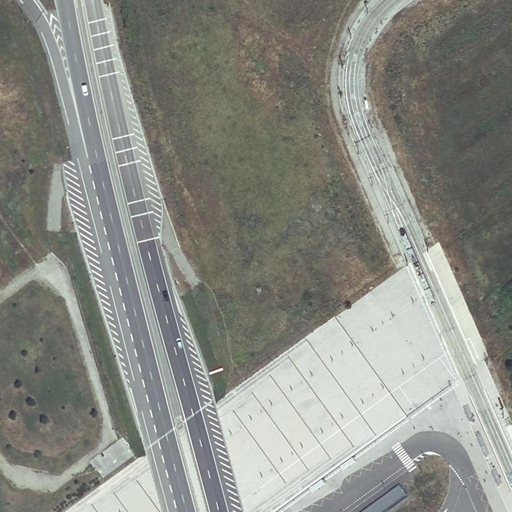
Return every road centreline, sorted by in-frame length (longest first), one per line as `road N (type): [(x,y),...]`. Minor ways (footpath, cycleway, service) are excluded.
road 1 (trunk): [(219,511),(124,149),(97,0)]
road 2 (trunk): [(27,0),(47,32),(92,197),(130,298)]
road 3 (trunk): [(67,0),(130,298)]
road 4 (trunk): [(130,298),(185,511)]
